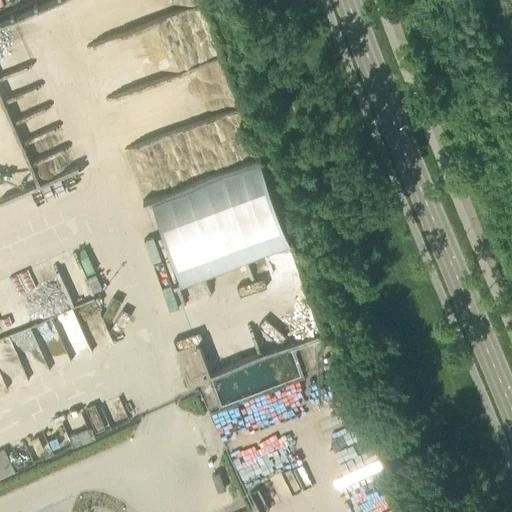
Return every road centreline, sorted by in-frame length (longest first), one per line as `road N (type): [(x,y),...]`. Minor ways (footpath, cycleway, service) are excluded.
road 1 (secondary): [(348,0),(511,408)]
road 2 (unclassified): [(20,511),(91,478),(131,477),(159,490)]
